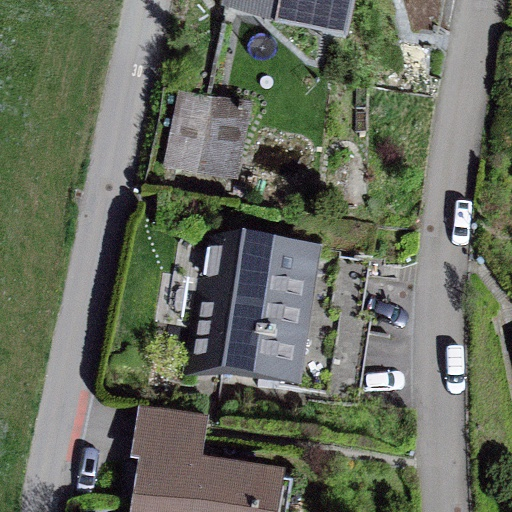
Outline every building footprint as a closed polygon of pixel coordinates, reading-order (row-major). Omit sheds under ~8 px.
[(339,16),(342,0),(266,0),(266,3),(339,16)] [(251,107),(193,95),(179,165),(237,176),(251,107)] [(232,253),(211,250),(192,367),(222,371),(226,345),(218,344),(232,253)] [(359,273),(232,253),(218,344),(226,345),(222,371),(290,382),(295,352),(299,323),(289,321),(293,292),(354,302),(359,273)] [(350,330),(354,302),(293,292),(289,321),(299,323),(350,330)] [(355,361),(360,332),(350,330),(299,323),(295,352),(355,361)] [(350,392),(355,361),(295,352),(290,382),(350,392)] [(288,511),(292,485),(197,470),(204,420),(141,413),(135,463),(147,465),(138,511),(288,511)]
